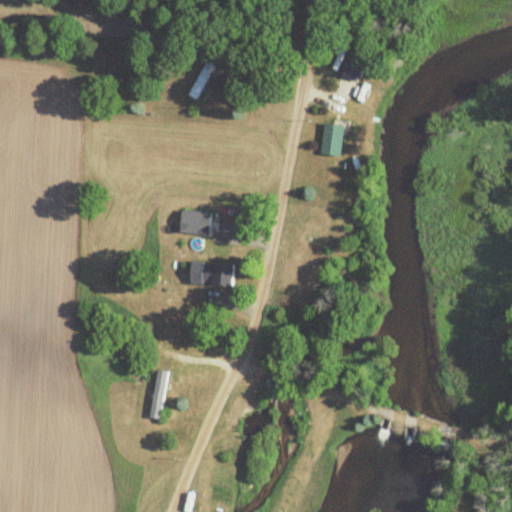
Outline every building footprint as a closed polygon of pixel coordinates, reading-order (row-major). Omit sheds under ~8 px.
[(356,82),(365,59),(349,52),(339,75),(356,82)] [(216,62),(206,57),(187,96),(196,101),(216,62)] [(340,157),(343,125),(324,123),(320,154),(340,157)] [(209,234),(209,212),(180,212),(180,234),(209,234)] [(233,285),(233,263),(189,263),(189,285),(233,285)] [(149,418),(159,420),(167,373),(157,371),(149,418)]
